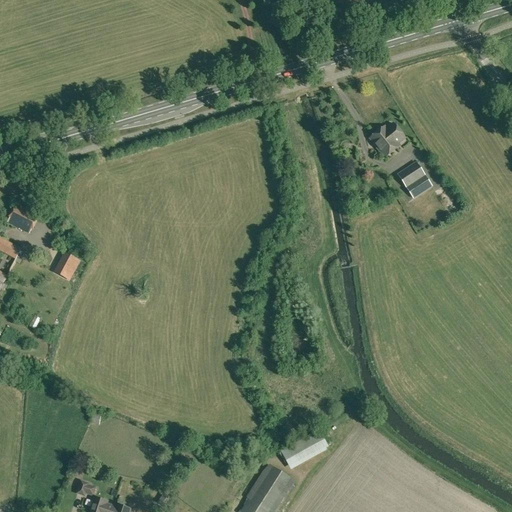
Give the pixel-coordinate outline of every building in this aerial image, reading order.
[(384,128),(381,130),(370,139),(385,157),(396,149),(400,146),(398,144),(405,138),(393,124),(386,130),(384,128)] [(398,175),(406,188),(413,198),(431,186),(415,163),(398,175)] [(17,204),(8,222),(29,233),(39,216),(17,204)] [(0,236),(0,250),(17,260),(23,249),(0,236)] [(79,261),(65,254),(55,274),(69,281),(79,261)] [(39,320),(48,306),(27,293),(18,308),(39,320)] [(291,470),(330,449),(319,430),(281,451),(281,453),(279,454),(286,465),(288,464),(291,470)] [(276,511),(296,482),(269,464),(263,471),(246,498),(247,498),(243,505),(244,505),(241,510),(240,509),(238,511),(276,511)] [(85,493),(93,495),(95,489),(87,486),(88,484),(81,482),(77,494),(84,496),(85,493)] [(114,511),(115,508),(106,505),(107,502),(95,498),(90,511),(114,511)] [(211,506),(221,511),(223,511),(226,507),(215,500),(211,506)]
